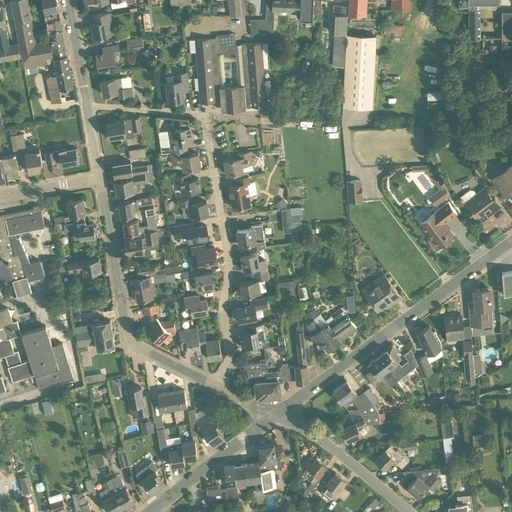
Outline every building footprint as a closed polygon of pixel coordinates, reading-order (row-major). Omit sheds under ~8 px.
[(54,62),(53,58),(50,41),(34,45),(29,21),(32,21),(27,0),(11,0),(24,67),(54,62)] [(56,0),(42,0),(48,28),(62,25),(56,0)] [(228,0),(230,16),(238,17),(242,16),(240,0),(228,0)] [(286,12),(287,10),(300,11),(300,18),(313,18),(321,18),(321,0),(273,0),(273,10),(280,10),(281,12),(282,13),(284,14),(286,12)] [(348,0),(348,5),(347,15),(364,15),(365,0),(391,0),(391,10),(409,9),(408,0),(348,0)] [(459,0),(459,5),(469,5),(469,37),(479,37),(479,2),(485,1),(485,7),(488,9),(495,9),(497,7),(497,2),(498,1),(497,0),(459,0)] [(346,34),(347,15),(348,5),(333,4),(333,14),(332,13),(332,32),(334,33),(332,65),(345,66),(346,34)] [(0,54),(1,60),(21,55),(19,43),(10,44),(1,5),(0,5),(0,54)] [(511,11),(501,12),(501,33),(511,33),(511,11)] [(112,27),(110,12),(92,15),(94,27),(91,27),(93,39),(111,35),(109,27),(112,27)] [(267,33),(268,19),(250,19),(251,34),(267,33)] [(384,33),(401,35),(402,25),(384,23),(384,33)] [(50,41),(53,58),(67,55),(62,25),(48,28),(50,41)] [(240,109),(240,108),(266,106),(261,42),(240,44),(235,44),(234,34),(215,35),(216,38),(195,39),(200,103),(221,101),(221,111),(228,110),(230,111),(232,112),(233,112),(235,111),(237,111),(238,110),(240,109)] [(346,34),(345,66),(343,106),(373,108),(376,35),(346,34)] [(140,37),(127,39),(128,48),(141,45),(140,37)] [(109,67),(116,66),(114,55),(120,54),(119,51),(118,45),(103,48),(104,48),(105,53),(97,54),(99,68),(106,67),(106,68),(109,68),(109,67)] [(67,55),(53,58),(54,62),(57,75),(60,90),(73,87),(67,55)] [(178,81),(166,82),(168,102),(184,100),(182,86),(188,85),(187,73),(177,74),(178,81)] [(130,76),(121,77),(101,80),(103,94),(117,92),(118,98),(133,95),(132,86),(130,76)] [(133,127),(134,130),(141,129),(139,116),(117,120),(117,122),(106,124),(108,138),(126,135),(125,128),(133,127)] [(189,125),(188,118),(180,119),(181,126),(189,125)] [(162,153),(171,152),(183,150),(187,149),(186,143),(192,142),(190,127),(174,130),(175,138),(169,139),(170,145),(161,147),(162,153)] [(462,139),(467,133),(463,129),(457,136),(462,139)] [(17,134),(20,150),(26,148),(23,133),(17,134)] [(20,150),(17,134),(10,135),(13,151),(20,150)] [(144,147),(129,150),(130,159),(146,156),(144,147)] [(66,148),(45,152),(47,163),(61,160),(62,164),(78,161),(78,160),(79,160),(78,154),(77,154),(76,151),(77,151),(78,149),(76,148),(66,150),(66,148)] [(25,152),(28,166),(29,172),(41,170),(39,164),(42,163),(40,149),(25,152)] [(183,150),(171,152),(172,164),(185,162),(186,169),(200,166),(198,153),(184,155),(183,150)] [(242,165),(252,163),(250,151),(238,153),(239,158),(225,160),(227,174),(243,171),(242,165)] [(16,153),(1,156),(4,170),(7,170),(9,176),(20,174),(20,173),(17,174),(16,168),(18,167),(16,153)] [(429,156),(432,163),(438,161),(435,154),(429,156)] [(151,164),(132,167),(131,161),(112,164),(114,177),(129,174),(152,170),(151,164)] [(511,186),(511,163),(511,164),(492,179),(506,197),(511,192),(511,191),(510,188),(511,186)] [(152,170),(129,174),(129,178),(116,180),(115,180),(117,194),(134,191),(133,184),(146,181),(153,180),(152,170)] [(189,173),(175,176),(177,188),(181,187),(182,194),(200,191),(198,178),(190,179),(189,173)] [(229,185),(233,208),(251,205),(247,183),(250,182),(249,175),(235,177),(237,184),(229,185)] [(346,181),(348,202),(363,201),(361,180),(346,181)] [(429,197),(435,206),(450,195),(443,186),(429,197)] [(485,187),(476,193),(474,190),(470,189),(461,196),(460,200),(464,206),(470,213),(471,212),(476,218),(487,210),(485,208),(488,206),(493,213),(502,206),(495,197),(493,198),(485,187)] [(137,206),(154,203),(153,196),(136,199),(136,200),(118,202),(121,217),(134,215),(133,211),(138,210),(137,206)] [(189,205),(191,217),(208,214),(206,201),(193,203),(192,197),(178,199),(179,206),(189,205)] [(287,203),(283,197),(275,204),(279,209),(287,203)] [(55,224),(66,223),(85,220),(84,214),(86,213),(83,198),(67,201),(70,215),(65,216),(54,218),(55,224)] [(432,238),(429,241),(435,249),(454,235),(444,222),(457,213),(448,202),(421,223),(432,238)] [(17,237),(16,231),(26,229),(26,230),(28,230),(27,229),(43,225),(44,226),(45,226),(40,205),(39,205),(33,206),(34,208),(0,215),(0,247),(2,247),(4,256),(20,252),(24,264),(31,262),(19,236),(17,237)] [(281,209),(283,226),(292,226),(290,208),(281,209)] [(300,213),(291,214),(292,222),(301,221),(300,213)] [(125,235),(134,233),(155,230),(158,229),(155,214),(146,216),(148,225),(139,227),(138,220),(123,222),(123,223),(122,224),(123,229),(124,229),(125,235)] [(66,223),(55,224),(57,232),(75,229),(75,228),(78,228),(79,238),(95,235),(95,234),(96,232),(96,230),(94,228),(93,222),(86,223),(85,220),(66,223)] [(187,235),(188,241),(209,238),(206,225),(190,228),(189,222),(174,225),(175,229),(176,237),(187,235)] [(249,249),(266,246),(265,240),(256,241),(254,227),(237,230),(239,245),(248,243),(249,249)] [(134,233),(135,238),(124,240),(126,253),(134,251),(135,254),(144,253),(142,241),(146,240),(147,244),(157,242),(155,230),(134,233)] [(215,247),(205,249),(204,244),(191,246),(193,255),(189,256),(191,268),(200,266),(199,264),(217,261),(215,247)] [(0,298),(2,297),(0,290),(0,279),(11,276),(17,296),(32,291),(28,280),(44,276),(44,275),(43,275),(39,261),(40,261),(40,260),(31,262),(24,264),(20,252),(4,256),(2,247),(0,247),(0,298)] [(253,268),(254,274),(268,272),(266,259),(258,260),(257,253),(241,256),(243,270),(253,268)] [(47,266),(58,264),(63,263),(62,258),(46,260),(47,266)] [(67,263),(67,262),(63,263),(58,264),(60,274),(69,273),(77,272),(77,269),(83,268),(84,275),(90,274),(90,272),(101,270),(101,269),(102,268),(101,263),(100,263),(99,258),(67,263)] [(167,274),(175,273),(183,271),(183,265),(166,267),(167,274)] [(168,281),(167,274),(166,267),(137,272),(138,278),(131,279),(133,288),(135,287),(137,301),(153,298),(150,276),(153,276),(154,283),(168,281)] [(211,272),(202,274),(201,274),(192,276),(191,270),(182,272),(183,280),(189,278),(191,289),(198,288),(213,286),(211,272)] [(504,293),(511,292),(511,270),(502,271),(504,293)] [(268,272),(254,274),(255,280),(240,282),(242,296),(261,292),(259,280),(269,278),(268,272)] [(175,273),(167,274),(168,281),(176,280),(175,273)] [(387,277),(365,293),(377,309),(388,301),(390,304),(401,296),(387,277)] [(294,280),(284,281),(285,289),(294,288),(294,280)] [(493,324),(491,307),(490,289),(474,290),(475,301),(468,302),(470,326),(493,324)] [(199,293),(184,296),(186,308),(191,308),(192,315),(208,312),(206,298),(200,299),(199,293)] [(357,310),(356,294),(349,294),(349,311),(357,310)] [(250,300),(251,305),(236,307),(239,322),(257,319),(255,309),(267,307),(266,297),(250,300)] [(145,314),(157,312),(156,304),(143,307),(145,314)] [(12,327),(10,322),(13,321),(9,307),(0,309),(0,392),(6,390),(1,376),(0,376),(0,356),(5,355),(9,366),(8,366),(13,381),(34,374),(30,359),(21,362),(17,351),(14,352),(9,337),(21,333),(19,326),(16,327),(15,326),(12,327)] [(328,323),(320,328),(313,318),(318,315),(315,308),(310,311),(309,310),(304,313),(308,322),(306,323),(311,331),(309,332),(320,347),(324,345),(328,350),(340,341),(339,338),(340,338),(330,325),(328,323)] [(345,313),(330,325),(340,338),(348,331),(350,333),(356,328),(345,313)] [(464,337),(462,316),(461,316),(461,318),(455,318),(455,316),(445,317),(447,340),(449,342),(454,342),(456,340),(456,338),(464,337)] [(176,334),(175,328),(174,320),(160,322),(156,318),(149,325),(151,327),(148,330),(159,342),(165,337),(167,339),(172,334),(176,334)] [(77,339),(112,333),(110,319),(100,321),(99,319),(93,320),(93,324),(75,327),(77,339)] [(265,337),(263,323),(246,326),(248,326),(249,332),(240,334),(242,347),(259,344),(258,338),(265,337)] [(21,333),(30,359),(34,374),(39,389),(74,378),(62,342),(52,345),(46,325),(21,333)] [(441,342),(435,330),(433,331),(429,326),(418,332),(421,338),(420,338),(427,351),(441,344),(441,342)] [(182,348),(183,348),(188,347),(189,353),(201,351),(200,346),(198,332),(197,328),(179,331),(182,348)] [(204,331),(198,332),(200,346),(206,345),(209,359),(222,356),(219,338),(206,340),(204,331)] [(296,379),(297,383),(308,381),(303,336),(303,331),(295,332),(299,365),(288,366),(290,380),(296,379)] [(115,346),(112,333),(77,339),(79,351),(88,350),(88,345),(92,344),(92,343),(97,342),(98,349),(115,346)] [(473,364),(471,341),(462,342),(463,355),(461,355),(462,359),(463,359),(465,378),(470,377),(471,383),(474,383),(474,377),(473,364)] [(276,354),(286,352),(285,344),(275,346),(276,354)] [(377,356),(397,381),(402,388),(411,381),(405,374),(403,376),(394,364),(398,360),(401,359),(396,352),(398,350),(393,344),(377,356)] [(402,365),(398,360),(394,364),(403,376),(405,374),(418,364),(411,349),(404,355),(408,360),(402,365)] [(425,354),(416,358),(423,376),(432,372),(425,354)] [(391,386),(397,381),(377,356),(368,363),(373,369),(366,374),(372,381),(379,376),(383,382),(386,379),(391,386)] [(254,378),(256,394),(257,396),(260,396),(260,398),(269,397),(264,359),(260,359),(261,369),(254,370),(254,378)] [(265,359),(264,359),(269,397),(278,396),(277,394),(281,393),(279,379),(283,379),(284,381),(290,380),(288,366),(287,362),(282,363),(282,365),(281,365),(281,367),(279,368),(280,371),(271,372),(267,372),(266,362),(265,359)] [(485,364),(473,364),(474,377),(486,371),(485,364)] [(96,380),(106,378),(105,371),(95,373),(96,380)] [(115,395),(120,394),(118,384),(124,383),(123,377),(112,379),(115,395)] [(350,396),(356,405),(362,400),(371,413),(378,412),(373,404),(363,392),(358,396),(356,394),(357,394),(346,380),(333,391),(342,402),(350,396)] [(148,414),(145,395),(143,396),(141,386),(128,389),(131,405),(137,404),(139,416),(148,414)] [(363,392),(373,404),(379,400),(369,387),(363,392)] [(171,392),(174,408),(187,406),(184,390),(171,392)] [(459,403),(460,393),(449,391),(447,402),(449,402),(457,403),(459,403)] [(158,394),(159,402),(161,410),(174,408),(171,392),(158,394)] [(196,400),(200,406),(205,403),(201,397),(196,400)] [(52,398),(31,403),(34,415),(46,411),(47,414),(55,412),(52,398)] [(205,408),(204,407),(196,413),(198,430),(201,427),(213,445),(224,437),(218,428),(221,426),(215,418),(217,417),(209,405),(205,408)] [(188,411),(190,424),(197,422),(195,410),(188,411)] [(366,424),(379,423),(378,412),(371,413),(363,414),(360,414),(363,419),(341,429),(347,441),(361,435),(358,428),(366,424)] [(161,415),(154,417),(157,429),(164,428),(161,415)] [(238,416),(229,422),(233,428),(242,422),(238,416)] [(150,420),(142,422),(144,433),(156,431),(154,423),(151,423),(150,420)] [(454,437),(452,420),(441,422),(443,438),(451,437),(454,437)] [(198,434),(197,422),(190,424),(191,436),(198,434)] [(164,428),(157,429),(160,446),(167,445),(166,438),(166,436),(164,428)] [(451,437),(443,438),(445,463),(454,459),(451,437)] [(473,438),(474,447),(484,446),(483,438),(473,438)] [(181,443),(182,448),(184,459),(198,457),(195,441),(181,443)] [(263,489),(263,494),(274,493),(274,487),(275,487),(273,469),(274,468),(273,460),(277,460),(274,442),(266,443),(265,442),(263,441),(262,442),(260,443),(260,444),(258,444),(260,462),(259,462),(263,489)] [(402,443),(403,450),(417,448),(416,441),(402,443)] [(182,448),(181,443),(168,445),(171,466),(185,464),(184,459),(182,448)] [(396,450),(390,445),(376,460),(385,469),(393,460),(402,468),(408,461),(396,450)] [(126,452),(125,452),(124,448),(118,450),(119,454),(118,454),(121,467),(129,465),(126,452)] [(89,468),(96,466),(93,455),(86,457),(89,468)] [(314,492),(319,485),(322,482),(318,479),(324,471),(323,471),(327,465),(316,457),(312,462),(308,458),(303,464),(312,471),(307,477),(312,481),(303,491),(305,503),(314,492)] [(155,470),(157,468),(151,461),(145,465),(151,473),(142,480),(151,493),(162,484),(157,476),(159,474),(155,470)] [(265,503),(263,494),(263,489),(259,462),(234,465),(237,482),(237,483),(237,489),(246,488),(245,481),(255,480),(256,489),(254,490),(254,493),(252,494),(252,497),(257,496),(258,504),(265,503)] [(237,482),(234,465),(224,466),(227,488),(220,489),(220,484),(206,486),(208,502),(239,498),(237,489),(237,483),(237,482)] [(414,470),(417,475),(407,487),(419,497),(428,485),(433,489),(441,480),(436,476),(437,474),(449,473),(449,466),(414,470)] [(105,476),(122,508),(124,507),(124,508),(128,505),(128,504),(134,501),(126,487),(122,480),(115,484),(112,477),(113,477),(111,472),(105,476)] [(330,486),(337,492),(346,480),(335,472),(326,483),(323,480),(322,482),(319,485),(326,490),(330,486)] [(20,478),(22,485),(29,483),(26,476),(20,478)] [(122,508),(105,476),(100,478),(106,489),(100,492),(104,499),(103,500),(109,511),(113,511),(116,511),(117,511),(121,509),(121,508),(122,508)] [(88,493),(95,491),(92,479),(85,481),(88,493)] [(3,482),(0,482),(0,499),(3,511),(9,511),(10,511),(7,501),(9,500),(3,482)] [(65,508),(62,498),(61,493),(48,496),(52,511),(61,511),(61,509),(65,508)] [(83,511),(79,499),(78,495),(78,493),(72,494),(76,511),(83,511)] [(90,511),(89,504),(87,504),(85,497),(82,498),(81,494),(78,495),(79,499),(83,511),(90,511)] [(294,495),(286,496),(287,504),(295,503),(294,495)] [(377,505),(381,501),(377,496),(373,501),(377,505)] [(297,511),(304,511),(302,497),(296,498),(297,511)] [(458,504),(448,505),(448,506),(443,511),(472,511),(471,498),(457,499),(458,504)] [(305,504),(305,511),(316,511),(315,502),(305,504)]
